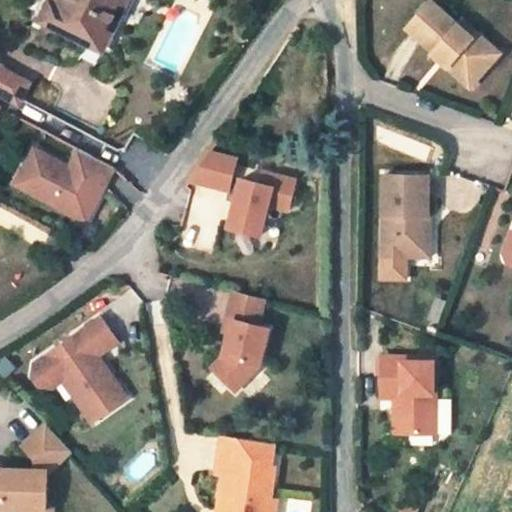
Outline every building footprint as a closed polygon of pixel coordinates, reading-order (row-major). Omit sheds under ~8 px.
[(111,21),(103,17),(111,0),(57,0),(53,9),(46,5),(37,23),(95,52),(111,21)] [(122,0),(111,0),(103,17),(111,21),(122,0)] [(420,34),(437,48),(442,43),(461,60),(456,66),(481,89),(502,67),(485,52),(493,42),(479,29),(472,36),(443,11),(420,34)] [(493,42),(485,52),(502,67),(510,58),(493,42)] [(461,60),(442,43),(437,48),(434,52),(453,68),(456,66),(461,60)] [(26,86),(0,71),(0,101),(14,109),(26,86)] [(105,170),(70,151),(60,169),(26,150),(7,185),(76,223),(86,205),(77,201),(87,183),(95,188),(105,170)] [(212,154),(193,182),(231,192),(239,161),(212,154)] [(263,186),(244,181),(231,229),(263,237),(271,208),(291,213),(299,183),(266,174),(263,186)] [(393,269),(420,268),(429,257),(427,232),(437,231),(434,189),(389,192),(393,269)] [(427,232),(429,257),(420,268),(444,266),(441,231),(437,231),(427,232)] [(264,301),(236,293),(229,321),(234,323),(225,357),(215,369),(238,389),(260,364),(270,329),(257,326),(264,301)] [(289,307),(264,301),(257,326),(270,329),(282,332),(289,307)] [(121,346),(103,322),(73,344),(72,357),(59,354),(38,370),(36,382),(43,392),(55,394),(66,386),(96,427),(131,402),(107,369),(99,369),(96,364),(121,346)] [(399,379),(402,418),(410,418),(414,456),(452,453),(449,424),(445,375),(399,379)] [(69,448),(44,422),(27,438),(40,452),(40,463),(6,461),(6,467),(0,466),(0,499),(31,501),(50,502),(50,499),(52,464),(69,448)] [(464,422),(449,424),(452,453),(467,452),(464,422)] [(278,445),(224,437),(222,453),(275,461),(278,445)] [(275,461),(222,453),(219,475),(225,476),(220,511),(278,511),(280,501),(274,500),(278,469),(274,468),(275,461)] [(50,502),(31,501),(30,511),(55,511),(56,499),(50,499),(50,502)]
